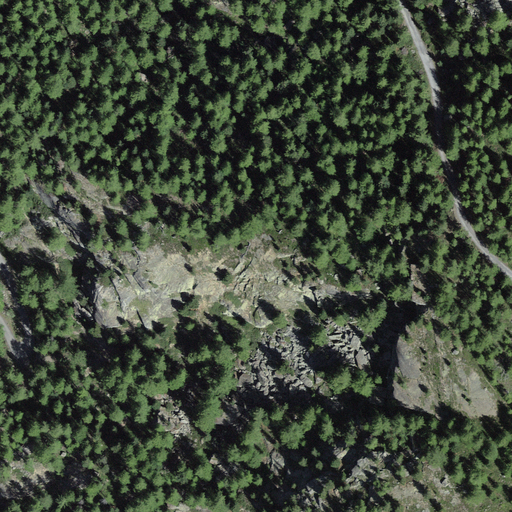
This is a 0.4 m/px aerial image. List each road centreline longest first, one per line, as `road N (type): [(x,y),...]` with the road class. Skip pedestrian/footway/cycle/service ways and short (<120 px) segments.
road 1 (track): [(399,0),(434,79),(442,159),(460,216),(511,274)]
road 2 (track): [(0,320),(11,343),(22,350),(33,343),(0,258)]
